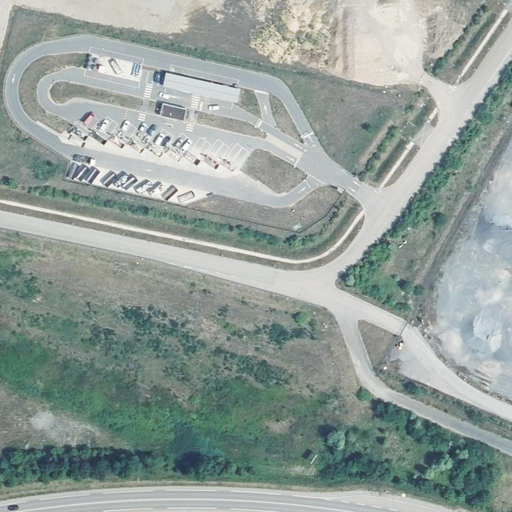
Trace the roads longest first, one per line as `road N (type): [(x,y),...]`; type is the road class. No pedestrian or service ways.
road 1 (unclassified): [(302,284),(0,217)]
road 2 (primary): [(33,511),(193,500),(335,511)]
road 3 (unclassified): [(302,284),(352,253),(460,104)]
